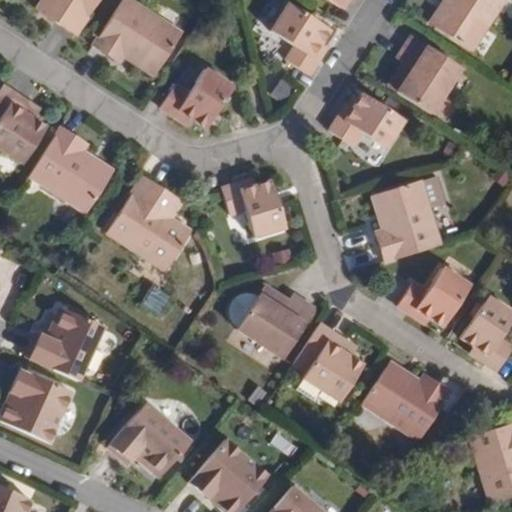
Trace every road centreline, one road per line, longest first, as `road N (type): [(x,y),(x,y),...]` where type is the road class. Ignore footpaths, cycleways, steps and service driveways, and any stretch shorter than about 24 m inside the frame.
road 1 (residential): [(285,137),(342,296),(499,396),(511,393)]
road 2 (residential): [(0,35),(184,156),(285,137)]
road 3 (residential): [(285,137),(376,0)]
road 4 (residential): [(0,442),(138,511)]
